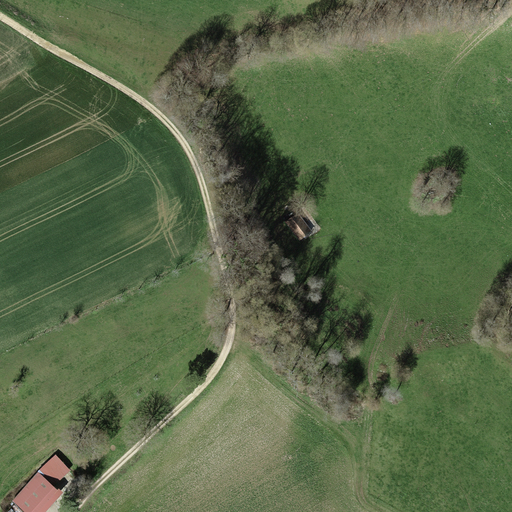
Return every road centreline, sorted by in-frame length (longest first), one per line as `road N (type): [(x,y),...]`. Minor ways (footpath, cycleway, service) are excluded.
road 1 (track): [(0,18),(168,123),(205,193),(233,318),(208,381),(71,511)]
road 2 (track): [(511,10),(414,112),(386,166),(392,303),(368,382),(360,486),(416,511)]
